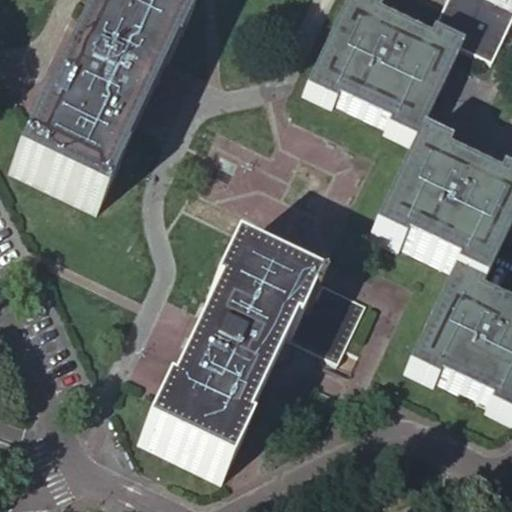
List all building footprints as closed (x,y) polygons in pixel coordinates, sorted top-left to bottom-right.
[(88,0),(79,21),(81,22),(85,24),(36,133),(31,130),(29,129),(7,175),(95,216),(117,172),(115,170),(110,167),(161,61),(166,63),(168,63),(188,19),(148,0),(88,0)] [(457,51),(429,37),(425,45),(373,19),(376,12),(350,0),(347,0),(302,96),(331,110),(333,105),(385,130),(382,134),(411,147),(368,240),(396,254),(399,249),(450,274),(403,375),(432,388),(434,384),(487,409),(484,413),(511,426),(511,316),(475,298),(511,220),(511,191),(493,182),(490,190),(439,164),(442,157),(415,144),(457,51)] [(481,0),(446,0),(429,37),(457,51),(478,61),(501,11),(481,1),(481,0)] [(511,0),(481,0),(481,1),(501,11),(511,15),(511,0)] [(511,16),(511,15),(501,11),(478,61),(489,67),(511,16)] [(85,24),(81,22),(31,130),(36,133),(85,24)] [(115,170),(166,63),(161,61),(110,167),(115,170)] [(314,301),(226,258),(205,303),(208,305),(163,404),(158,401),(138,446),(219,485),(241,442),(237,439),(284,341),(336,367),(364,308),(321,287),(314,301)]
